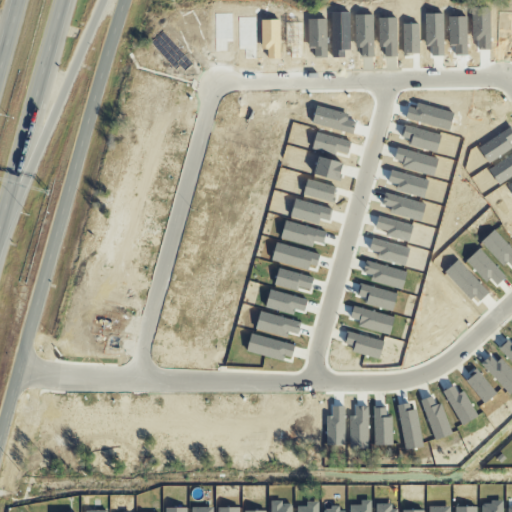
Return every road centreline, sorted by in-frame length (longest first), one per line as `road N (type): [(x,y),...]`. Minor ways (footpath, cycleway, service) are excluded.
road 1 (residential): [(22,369),(405,383),(440,368),(511,306)]
road 2 (secondary): [(0,450),(125,0)]
road 3 (residential): [(396,87),(311,382)]
road 4 (residential): [(221,88),(140,377)]
road 5 (residential): [(509,80),(221,88)]
road 6 (motorway): [(0,237),(106,0)]
road 7 (motorway): [(0,226),(62,0)]
